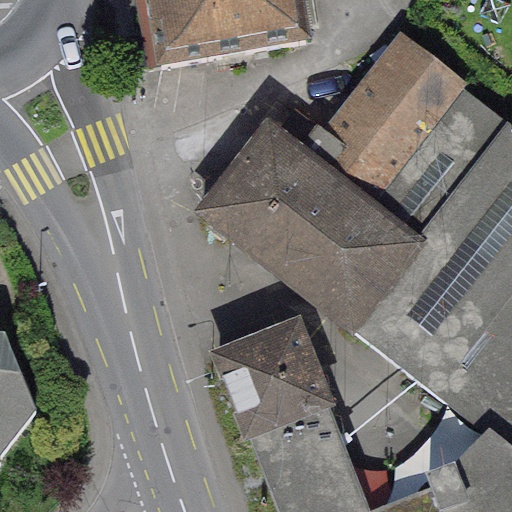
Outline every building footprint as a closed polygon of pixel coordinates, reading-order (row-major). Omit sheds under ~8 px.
[(137,0),(153,82),(305,61),(295,0),(137,0)] [(463,101),(397,47),(308,155),(374,209),(463,101)] [(423,260),(267,143),(198,234),(355,352),(511,467),(511,144),(423,260)] [(0,469),(38,416),(0,320),(0,469)] [(363,511),(293,324),(204,358),(266,511),(511,511),(511,470),(487,451),(420,507),(408,511),(363,511)]
